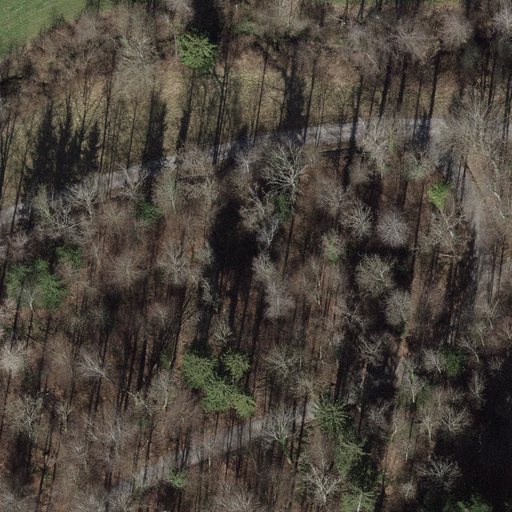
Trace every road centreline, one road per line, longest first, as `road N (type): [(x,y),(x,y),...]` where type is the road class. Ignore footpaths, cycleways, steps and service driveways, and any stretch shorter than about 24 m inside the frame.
road 1 (track): [(0,218),(152,167),(330,132),(416,123),(511,126)]
road 2 (track): [(511,270),(428,358),(185,454),(95,511)]
road 3 (track): [(416,123),(454,164),(482,252),(483,296)]
